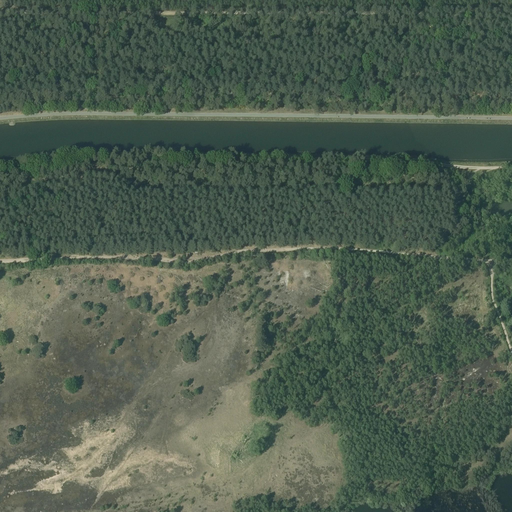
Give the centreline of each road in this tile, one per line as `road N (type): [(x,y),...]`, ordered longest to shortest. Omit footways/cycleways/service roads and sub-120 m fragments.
road 1 (track): [(511,11),(0,15)]
road 2 (track): [(0,167),(115,155),(422,158),(474,167)]
road 3 (track): [(433,257),(314,250),(174,264),(0,263)]
